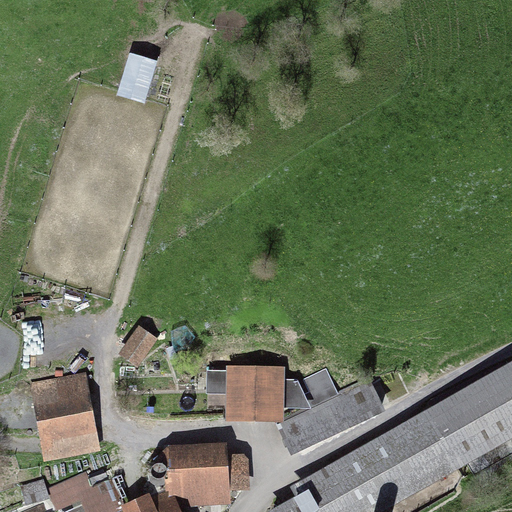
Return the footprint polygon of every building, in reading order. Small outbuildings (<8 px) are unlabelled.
[(147,98),(159,55),(130,47),(118,90),(147,98)] [(140,331),(124,354),(136,363),(153,340),(140,331)] [(209,369),(207,389),(221,390),(223,370),(209,369)] [(278,415),(279,372),(232,371),(231,414),(278,415)] [(511,374),(271,511),(371,511),(511,431),(511,374)] [(367,378),(280,419),(295,450),(382,409),(367,378)] [(43,456),(91,447),(78,381),(30,391),(43,456)] [(172,495),(231,497),(232,450),(173,449),(172,495)] [(44,498),(40,484),(22,490),(27,504),(44,498)] [(122,511),(169,511),(160,494),(122,511)]
